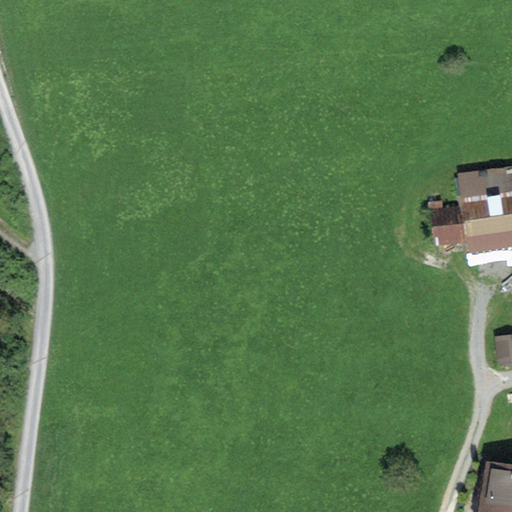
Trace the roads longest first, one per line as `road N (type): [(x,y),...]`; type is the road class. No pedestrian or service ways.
road 1 (residential): [(20,511),(45,262),(37,205),(0,87)]
road 2 (track): [(481,380),(472,286),(462,270),(407,238),(403,214),(413,186)]
